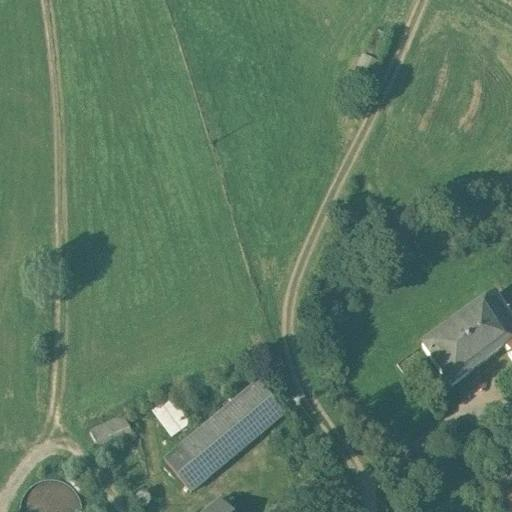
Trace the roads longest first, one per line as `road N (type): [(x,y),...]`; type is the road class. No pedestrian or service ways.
road 1 (track): [(425,0),(294,271),(285,322),(305,403),(360,488)]
road 2 (track): [(121,511),(63,439),(53,412),(60,128),(45,0)]
